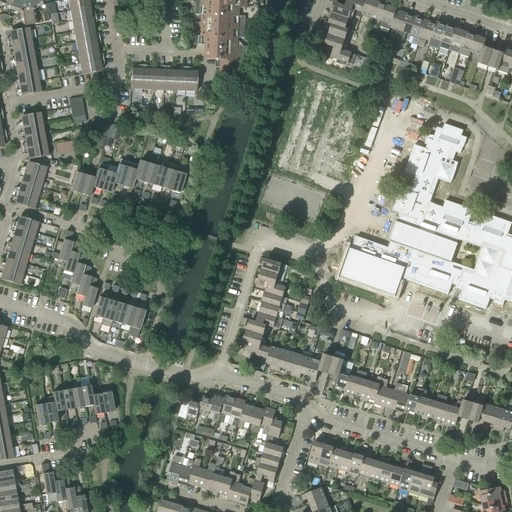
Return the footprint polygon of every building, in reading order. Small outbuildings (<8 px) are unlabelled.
[(0,0),(0,5),(10,9),(13,0),(0,0)] [(26,7),(24,0),(13,0),(10,9),(19,12),(26,7)] [(39,0),(24,0),(26,7),(34,10),(42,3),(39,0)] [(91,0),(67,0),(69,9),(67,9),(67,11),(89,7),(88,2),(92,1),(91,0)] [(245,8),(245,5),(245,0),(195,0),(195,15),(202,15),(202,23),(195,22),(194,28),(202,28),(201,36),(194,35),(194,44),(205,45),(205,48),(206,49),(207,50),(209,50),(209,54),(207,54),(207,58),(215,59),(214,75),(242,76),(243,46),(236,46),(236,38),(244,38),(245,17),(237,16),(238,8),(245,8)] [(346,28),(352,9),(345,6),(340,5),(342,0),(340,0),(329,0),(328,4),(332,5),(333,3),(338,4),(334,14),(332,13),(329,22),(325,21),(323,28),(327,30),(329,24),(334,25),(345,29),(346,28)] [(362,12),(365,2),(358,0),(346,0),(345,6),(352,9),(362,12)] [(371,18),(377,0),(372,0),(371,2),(366,0),(365,2),(362,12),(361,14),(371,18)] [(381,21),(386,7),(381,6),(383,0),(377,0),(371,18),(381,21)] [(391,24),(396,10),(398,4),(393,2),(391,9),(386,7),(381,21),(380,26),(389,29),(390,28),(391,24)] [(36,24),(34,10),(26,7),(19,12),(22,26),(36,24)] [(89,7),(67,11),(67,13),(70,12),(71,21),(95,17),(94,12),(90,13),(89,7)] [(397,38),(406,13),(396,10),(391,24),(390,28),(394,29),(391,36),(397,38)] [(410,34),(416,17),(406,13),(397,38),(403,40),(406,33),(410,34)] [(95,17),(71,21),(73,30),(70,30),(71,32),(93,28),(92,23),(96,22),(95,17)] [(417,45),(426,20),(416,17),(410,34),(414,36),(411,43),(417,45)] [(441,41),(446,28),(440,26),(443,19),(438,17),(436,24),(431,38),(441,41)] [(431,38),(436,24),(426,20),(417,45),(423,47),(426,40),(430,41),(431,38)] [(449,50),(451,45),(458,24),(453,23),(451,30),(446,28),(441,41),(439,47),(449,50)] [(461,48),(465,35),(460,33),(462,26),(458,24),(451,45),(461,48)] [(348,29),(346,28),(345,29),(334,25),(330,35),(328,34),(325,44),(320,42),(319,47),(326,49),(327,45),(334,47),(342,50),(348,29)] [(31,28),(9,32),(10,38),(6,38),(7,43),(31,39),(29,30),(32,30),(31,28)] [(93,28),(71,32),(71,34),(74,34),(75,42),(99,38),(98,33),(94,34),(93,28)] [(469,57),(471,52),(478,31),(473,30),(471,36),(465,35),(461,48),(459,54),(469,57)] [(480,55),(483,47),(485,41),(480,40),(482,33),(478,31),(471,52),(480,55)] [(99,38),(75,42),(77,51),(74,52),(75,53),(97,50),(96,44),(100,43),(99,38)] [(31,39),(7,43),(8,48),(12,48),(13,53),(35,49),(35,48),(33,48),(31,39)] [(497,70),(497,71),(507,74),(509,68),(511,59),(511,54),(508,53),(511,46),(506,44),(502,56),(497,70)] [(356,55),(342,50),(334,47),(330,57),(337,59),(336,63),(343,65),(344,62),(353,65),(356,55)] [(494,50),(483,47),(480,55),(477,63),(488,67),(493,69),(497,70),(502,56),(498,54),(493,53),(494,50)] [(35,49),(13,53),(14,59),(10,59),(11,65),(35,60),(33,52),(36,51),(35,49)] [(97,50),(75,53),(75,55),(78,55),(79,64),(103,60),(102,55),(98,55),(97,50)] [(373,60),(365,58),(361,68),(361,67),(358,76),(367,79),(373,60)] [(35,60),(11,65),(12,70),(16,69),(17,74),(39,70),(39,69),(36,69),(35,60)] [(103,60),(79,64),(81,73),(78,73),(79,75),(101,71),(100,65),(104,65),(103,60)] [(141,90),(142,66),(137,65),(137,69),(131,69),(130,92),(132,92),(132,89),(141,90)] [(148,66),(142,66),(141,90),(150,90),(150,92),(152,93),(153,70),(147,70),(148,66)] [(163,91),(164,67),(159,66),(159,70),(153,70),(152,93),(154,93),(154,90),(163,91)] [(169,67),(164,67),(163,91),(172,91),(172,93),(174,93),(175,71),(169,71),(169,67)] [(185,68),(180,67),(180,71),(175,71),(174,93),(176,94),(176,91),(185,91),(185,68)] [(191,68),(185,68),(185,91),(194,92),(194,94),(195,94),(197,72),(190,72),(191,68)] [(439,72),(432,69),(429,76),(437,78),(439,72)] [(39,70),(17,74),(18,80),(14,81),(15,86),(39,81),(37,73),(39,73),(39,70)] [(463,74),(456,72),(452,84),(459,86),(463,74)] [(39,81),(15,86),(16,91),(20,90),(21,96),(43,92),(43,90),(40,91),(39,81)] [(485,93),(492,95),(494,88),(488,86),(485,93)] [(68,100),(69,106),(82,103),(81,97),(68,100)] [(70,111),(83,109),(82,103),(69,106),(70,108),(70,111)] [(84,115),(83,109),(70,111),(72,118),(84,115)] [(43,112),(20,116),(21,122),(17,123),(18,128),(42,124),(40,115),(43,114),(43,112)] [(85,122),(84,115),(72,118),(73,124),(85,122)] [(94,133),(98,121),(92,119),(88,132),(94,133)] [(100,135),(104,123),(98,121),(94,133),(100,135)] [(106,137),(109,124),(104,123),(100,135),(106,137)] [(42,124),(18,128),(19,134),(23,133),(24,139),(47,135),(47,134),(44,135),(42,124)] [(112,139),(115,130),(116,126),(109,124),(106,137),(112,139)] [(511,232),(509,232),(511,223),(511,222),(484,213),(481,223),(470,219),(473,210),(446,200),(443,208),(430,204),(438,179),(451,183),(458,163),(453,161),(456,152),(461,154),(463,147),(464,147),(467,138),(462,136),(464,130),(445,124),(443,129),(437,127),(434,136),(428,134),(424,148),(415,145),(406,168),(405,172),(415,176),(411,187),(402,184),(392,211),(400,214),(391,241),(368,233),(365,239),(361,238),(358,248),(351,246),(344,266),(351,268),(347,279),(373,288),(377,277),(398,285),(401,277),(396,276),(400,265),(411,269),(409,274),(422,279),(420,286),(448,296),(451,287),(462,290),(458,301),(486,310),(487,307),(489,302),(503,306),(505,301),(511,303),(511,232)] [(47,135),(24,139),(25,144),(21,144),(22,149),(46,145),(44,136),(47,136),(47,135)] [(184,143),(175,140),(173,147),(182,149),(184,143)] [(46,145),(22,149),(23,155),(27,154),(28,160),(50,155),(50,154),(48,154),(46,145)] [(122,186),(127,168),(129,162),(120,159),(118,165),(115,174),(116,175),(113,184),(122,186)] [(152,185),(157,166),(159,162),(150,159),(148,164),(143,182),(152,185)] [(143,182),(148,164),(139,161),(138,165),(136,170),(137,171),(134,180),(143,182)] [(49,169),(27,162),(25,168),(21,167),(20,172),(43,179),(46,170),(48,171),(49,169)] [(137,171),(136,170),(138,165),(129,162),(127,168),(122,186),(131,189),(134,180),(137,171)] [(101,190),(106,172),(108,166),(98,163),(94,178),(95,179),(92,188),(101,190)] [(161,188),(170,190),(177,166),(168,163),(167,169),(161,188)] [(161,188),(167,169),(157,166),(152,185),(161,188)] [(187,169),(177,166),(170,190),(179,193),(183,182),(187,183),(191,170),(187,169)] [(43,179),(20,172),(18,176),(22,178),(21,183),(43,190),(43,188),(41,187),(43,179)] [(116,175),(115,174),(106,172),(101,190),(110,193),(113,184),(116,175)] [(80,194),(85,176),(76,173),(70,191),(80,194)] [(95,179),(94,178),(85,176),(80,194),(90,197),(92,188),(95,179)] [(43,190),(21,183),(19,188),(15,187),(14,192),(37,199),(40,191),(42,192),(43,190)] [(37,199),(14,192),(12,197),(16,198),(14,204),(36,211),(37,209),(34,208),(37,199)] [(40,223),(19,217),(17,222),(13,221),(12,226),(35,233),(38,225),(40,225),(40,223)] [(32,244),(35,233),(12,226),(10,231),(14,232),(13,238),(32,244)] [(66,262),(72,242),(70,242),(72,233),(66,231),(57,259),(66,262)] [(51,245),(52,236),(40,235),(39,243),(51,245)] [(29,254),(32,244),(13,238),(11,243),(7,242),(6,247),(29,254)] [(72,274),(78,254),(76,253),(78,244),(72,242),(66,262),(63,271),(72,274)] [(26,264),(29,254),(6,247),(4,252),(8,253),(6,258),(26,264)] [(78,285),(84,266),(81,265),(84,256),(78,254),(72,274),(70,279),(69,283),(78,285)] [(0,267),(23,275),(26,264),(6,258),(5,264),(1,263),(0,266),(0,267)] [(258,279),(268,282),(275,284),(282,264),(267,259),(264,269),(262,269),(258,279)] [(84,297),(90,277),(88,276),(90,267),(84,266),(78,285),(75,294),(84,297)] [(23,275),(0,267),(0,273),(2,274),(0,279),(22,286),(22,284),(20,283),(23,275)] [(63,271),(62,277),(70,279),(72,274),(63,271)] [(96,279),(90,277),(84,297),(81,306),(91,309),(97,289),(94,288),(96,279)] [(286,287),(275,284),(268,282),(265,292),(282,298),(286,287)] [(66,293),(58,290),(56,299),(63,301),(66,293)] [(281,303),(282,298),(265,292),(261,302),(284,309),(285,305),(281,303)] [(102,319),(108,300),(99,297),(93,316),(102,319)] [(111,321),(117,303),(108,300),(102,319),(101,325),(110,327),(111,321)] [(283,313),(284,309),(261,302),(258,313),(276,318),(278,311),(283,313)] [(307,305),(301,302),(298,313),(304,315),(307,305)] [(121,324),(126,305),(117,303),(111,321),(121,324)] [(129,327),(135,308),(126,305),(121,324),(129,327)] [(145,311),(135,308),(129,327),(130,327),(127,335),(137,338),(145,311)] [(273,328),(276,318),(258,313),(255,322),(266,325),(273,328)] [(276,318),(273,328),(279,329),(282,320),(276,318)] [(260,346),(266,325),(255,322),(252,321),(249,331),(247,330),(244,340),(239,338),(237,343),(245,345),(246,341),(253,343),(260,346)] [(9,328),(0,325),(0,337),(3,338),(6,329),(8,330),(9,328)] [(317,338),(320,327),(312,325),(309,335),(317,338)] [(329,331),(321,328),(319,334),(328,336),(329,331)] [(362,337),(362,338),(360,344),(366,346),(369,339),(362,337)] [(458,337),(456,344),(464,346),(466,340),(458,337)] [(267,359),(270,349),(260,346),(253,343),(250,353),(267,359)] [(275,370),(281,350),(271,346),(270,349),(267,359),(267,360),(272,362),(270,369),(275,370)] [(287,367),(291,353),(281,350),(275,370),(280,372),(282,365),(287,367)] [(295,377),(301,356),(291,353),(287,367),(292,368),(290,375),(295,377)] [(323,354),(321,362),(319,369),(323,370),(322,373),(328,374),(338,377),(342,366),(343,360),(333,357),(323,354)] [(307,373),(311,359),(301,356),(295,377),(299,378),(301,371),(307,373)] [(311,359),(307,373),(312,374),(310,381),(315,383),(319,369),(321,362),(311,359)] [(343,360),(342,366),(346,367),(343,375),(349,377),(353,363),(343,360)] [(345,392),(349,377),(343,375),(346,367),(342,366),(338,377),(335,389),(345,392)] [(355,395),(362,372),(357,370),(355,379),(349,377),(345,392),(355,395)] [(365,398),(369,383),(364,381),(366,373),(362,372),(355,395),(365,398)] [(473,382),(475,375),(468,373),(466,380),(473,382)] [(382,379),(382,378),(377,376),(374,385),(369,383),(365,398),(375,401),(382,379)] [(384,407),(389,389),(385,388),(388,380),(382,379),(375,401),(374,404),(384,407)] [(394,410),(402,385),(396,383),(393,390),(389,389),(384,407),(394,410)] [(405,410),(409,395),(405,394),(408,387),(402,385),(394,410),(404,413),(405,410)] [(90,386),(80,388),(83,407),(92,405),(91,396),(92,395),(91,391),(90,386)] [(109,387),(100,389),(100,394),(104,413),(114,411),(109,387)] [(83,407),(80,388),(71,389),(74,408),(83,407)] [(74,408),(71,389),(61,391),(65,410),(74,408)] [(104,413),(100,394),(100,389),(91,391),(92,395),(91,396),(92,405),(94,415),(104,413)] [(415,413),(422,390),(417,389),(415,397),(409,395),(405,410),(415,413)] [(425,416),(429,401),(424,400),(427,391),(422,390),(415,413),(425,416)] [(65,410),(61,391),(51,393),(52,396),(53,402),(54,402),(56,412),(65,410)] [(211,410),(215,395),(215,394),(211,393),(208,400),(203,398),(199,412),(209,415),(211,410)] [(218,420),(225,398),(215,395),(211,410),(216,411),(213,420),(218,421),(218,420)] [(231,416),(236,398),(226,395),(225,398),(218,420),(224,422),(226,415),(231,416)] [(435,419),(442,396),(437,395),(435,403),(429,401),(425,416),(435,419)] [(58,421),(56,412),(54,402),(53,402),(52,396),(44,398),(45,404),(48,423),(58,421)] [(445,422),(450,408),(444,406),(447,397),(442,396),(435,419),(445,422)] [(199,412),(203,398),(198,397),(196,403),(191,402),(183,400),(181,407),(189,409),(187,416),(197,419),(199,412)] [(238,427),(245,404),(246,401),(236,398),(231,416),(235,417),(232,425),(238,427)] [(470,402),(463,400),(462,402),(458,414),(462,416),(462,418),(465,419),(478,423),(483,406),(470,402)] [(455,409),(450,408),(445,422),(455,425),(458,414),(462,402),(458,401),(455,409)] [(48,423),(45,404),(35,406),(38,425),(48,423)] [(251,422),(255,407),(245,404),(238,427),(238,428),(243,429),(245,421),(248,421),(251,422)] [(490,421),(494,407),(484,404),(483,406),(478,423),(477,425),(482,426),(484,419),(490,421)] [(261,425),(265,410),(255,407),(251,422),(256,424),(253,432),(258,434),(261,425)] [(268,436),(274,417),(276,411),(266,407),(265,410),(261,425),(265,426),(262,434),(268,436)] [(497,431),(504,410),(494,407),(490,421),(495,422),(493,429),(497,431)] [(510,427),(511,418),(511,412),(504,410),(497,431),(502,432),(505,425),(510,427)] [(284,420),(274,417),(268,436),(266,443),(272,444),(274,437),(279,438),(284,420)] [(0,438),(9,437),(7,426),(0,427),(0,438)] [(203,434),(213,437),(215,429),(206,426),(203,434)] [(0,449),(11,448),(9,437),(0,438),(0,449)] [(318,464),(326,439),(322,438),(319,445),(313,443),(308,461),(318,464)] [(329,466),(333,450),(333,449),(328,448),(330,440),(326,439),(318,464),(328,467),(329,466)] [(266,443),(262,441),(261,445),(265,446),(263,453),(281,458),(284,448),(279,447),(272,444),(266,443)] [(338,469),(345,446),(341,445),(339,452),(333,450),(329,466),(338,469)] [(348,472),(353,456),(348,455),(350,448),(345,446),(338,469),(348,472)] [(13,457),(11,448),(0,449),(0,461),(15,458),(15,456),(13,457)] [(360,472),(366,453),(366,451),(361,449),(359,457),(353,455),(353,456),(348,472),(348,473),(358,477),(359,473),(360,472)] [(278,468),(281,458),(263,453),(262,459),(257,457),(256,461),(278,468)] [(369,476),(373,462),(368,461),(370,454),(366,453),(360,472),(359,473),(369,476)] [(177,484),(182,466),(178,464),(180,457),(175,455),(167,481),(177,484)] [(379,479),(386,458),(381,457),(379,464),(373,462),(369,476),(379,479)] [(198,487),(203,468),(199,467),(202,460),(196,458),(195,461),(191,472),(188,484),(198,487)] [(389,482),(393,469),(388,467),(390,460),(386,458),(379,479),(389,482)] [(191,472),(195,461),(189,460),(187,467),(182,466),(177,484),(187,487),(188,484),(191,472)] [(408,492),(414,474),(408,472),(412,461),(407,460),(406,465),(403,472),(400,485),(399,485),(398,488),(408,492)] [(278,468),(256,461),(254,465),(259,467),(257,473),(263,475),(270,477),(275,479),(278,468)] [(213,472),(215,467),(216,464),(210,462),(208,470),(203,468),(198,487),(208,490),(213,472)] [(403,472),(406,465),(401,463),(399,470),(393,469),(389,482),(399,485),(400,485),(403,472)] [(55,493),(51,473),(48,473),(47,464),(41,465),(46,495),(54,493),(55,493)] [(418,495),(427,466),(422,465),(419,475),(414,474),(408,492),(418,495)] [(0,472),(0,482),(14,480),(13,474),(21,472),(20,466),(11,468),(12,471),(0,472)] [(432,467),(427,466),(418,495),(429,498),(427,504),(432,505),(438,483),(433,482),(434,480),(429,478),(432,467)] [(218,493),(222,478),(217,476),(219,468),(215,467),(213,472),(208,490),(218,493)] [(228,496),(235,474),(235,473),(230,471),(228,480),(222,478),(218,493),(228,496)] [(65,501),(62,480),(59,481),(57,472),(51,473),(55,493),(54,493),(56,503),(65,501)] [(261,482),(263,475),(257,473),(255,480),(249,498),(259,501),(265,484),(261,482)] [(237,502),(243,484),(239,483),(241,475),(235,474),(228,496),(227,499),(237,502)] [(249,498),(255,480),(249,478),(247,485),(243,484),(237,502),(247,505),(248,504),(249,498)] [(76,509),(72,488),(70,488),(68,479),(62,480),(65,501),(66,510),(75,509),(76,509)] [(455,479),(453,486),(466,490),(469,483),(455,479)] [(15,487),(14,480),(0,482),(0,492),(18,489),(19,492),(24,491),(23,485),(15,487)] [(500,486),(476,492),(477,496),(481,496),(482,503),(506,498),(504,490),(501,491),(500,486)] [(79,487),(72,488),(76,509),(75,509),(76,511),(86,511),(84,496),(80,496),(79,487)] [(310,497),(312,503),(325,497),(321,487),(301,495),(303,500),(310,497)] [(16,493),(19,492),(18,489),(0,492),(0,502),(17,499),(16,493)] [(448,501),(455,504),(462,506),(464,499),(450,495),(448,501)] [(168,511),(173,498),(168,496),(166,503),(160,502),(157,511),(168,511)] [(315,511),(329,507),(325,497),(312,503),(314,508),(307,510),(307,511),(315,511)] [(179,511),(181,508),(176,506),(178,499),(173,498),(168,511),(179,511)] [(506,498),(482,503),(484,510),(480,511),(498,511),(504,511),(505,510),(504,506),(507,506),(506,498)] [(18,506),(17,499),(0,502),(0,511),(21,508),(22,511),(27,510),(26,504),(18,506)] [(396,501),(393,509),(403,511),(405,503),(396,501)] [(190,511),(193,504),(188,503),(186,509),(181,508),(179,511),(190,511)]
